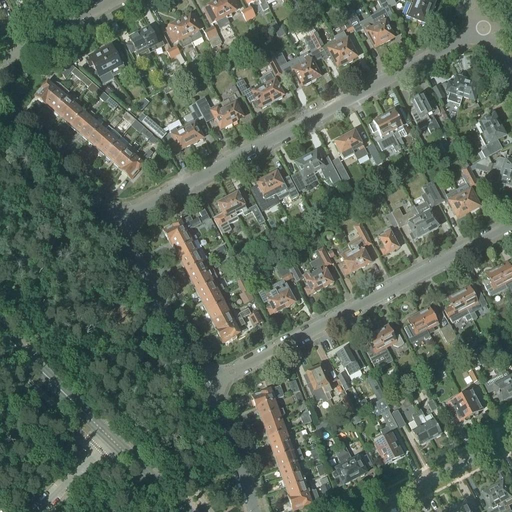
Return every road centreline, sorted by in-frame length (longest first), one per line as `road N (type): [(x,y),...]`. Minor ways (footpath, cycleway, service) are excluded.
road 1 (residential): [(115,226),(482,29)]
road 2 (residential): [(203,387),(511,226)]
road 3 (residential): [(203,387),(115,226)]
road 4 (residential): [(115,226),(67,171),(0,122)]
road 5 (residential): [(378,511),(511,439)]
road 6 (secondary): [(105,435),(0,332)]
road 7 (residential): [(253,511),(240,461),(203,387)]
road 8 (residential): [(0,60),(115,0)]
